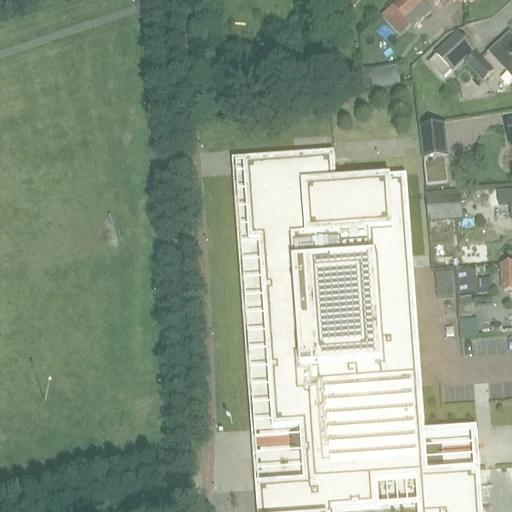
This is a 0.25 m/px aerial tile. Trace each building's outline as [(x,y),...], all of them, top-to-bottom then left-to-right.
[(337,0),(351,11),(360,0),(337,0)] [(413,29),(431,12),(419,0),(401,0),(393,8),(413,29)] [(497,61),(511,77),(511,34),(509,31),(487,50),(497,61)] [(494,72),(456,33),(434,55),(435,56),(427,64),(443,80),(451,73),(452,74),(463,63),(482,83),(494,72)] [(396,65),(361,72),(361,89),(371,87),(372,92),(400,86),(396,65)] [(445,124),(420,126),(424,160),(448,158),(445,124)] [(426,471),(426,469),(426,460),(427,461),(428,461),(429,461),(431,461),(432,460),(433,460),(434,459),(435,458),(436,456),(436,454),(436,452),(436,451),(435,450),(434,449),(434,448),(432,447),(431,447),(429,446),(428,447),(426,447),(425,447),(424,437),(425,437),(406,176),(332,182),(330,157),(334,157),(334,154),(243,160),(243,163),(247,163),(252,239),(249,239),(249,242),(263,241),(275,426),(272,426),(272,429),(302,427),(302,433),(300,433),(299,432),(298,432),(297,433),(295,433),(294,434),(293,435),(292,436),(292,437),(292,443),(292,444),(294,445),(294,446),(295,447),(297,447),(299,448),(301,447),(303,446),(305,480),(255,483),(257,511),(478,511),(476,471),(479,471),(479,468),(426,471),(415,472),(415,475),(417,511),(336,511),(337,508),(376,506),(376,510),(379,509),(377,478),(413,475),(415,475),(415,471),(426,471)] [(511,191),(497,193),(498,205),(511,204),(511,191)] [(427,222),(462,220),(460,195),(426,197),(427,222)] [(511,264),(500,265),(501,292),(511,291),(511,264)] [(435,272),(438,296),(454,294),(451,271),(435,272)] [(460,296),(477,295),(476,282),(475,271),(458,272),(460,296)] [(470,317),(469,306),(471,305),(470,296),(469,297),(457,297),(459,318),(470,317)] [(458,321),(460,338),(477,337),(476,319),(458,321)]
